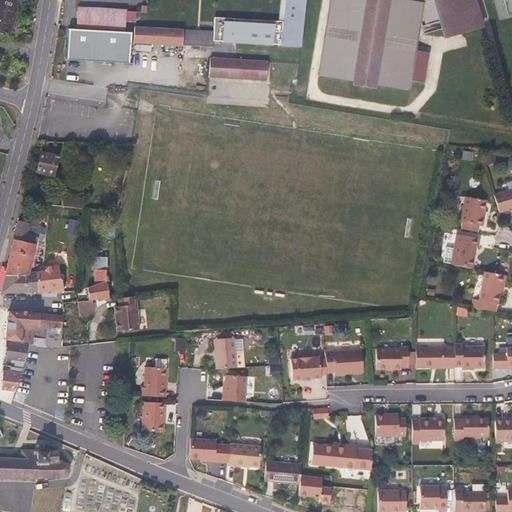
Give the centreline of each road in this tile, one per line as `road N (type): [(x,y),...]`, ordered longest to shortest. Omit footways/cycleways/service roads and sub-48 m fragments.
road 1 (residential): [(0,407),(175,479)]
road 2 (residential): [(511,391),(349,398)]
road 3 (unknown): [(36,80),(90,90),(122,72),(179,67)]
road 4 (tertiary): [(0,233),(32,103)]
